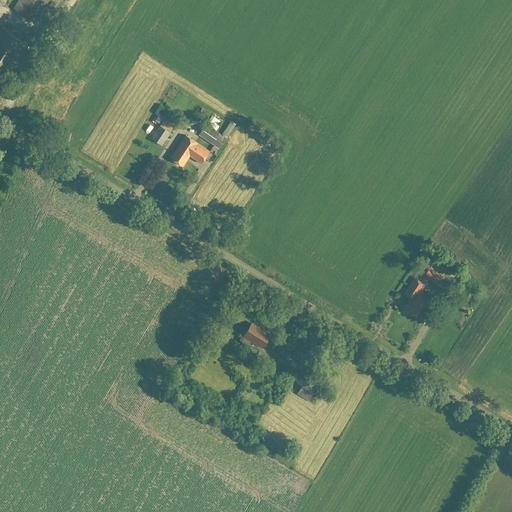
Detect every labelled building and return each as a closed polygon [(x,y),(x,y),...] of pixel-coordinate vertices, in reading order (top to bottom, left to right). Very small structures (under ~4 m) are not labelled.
[(18,0),(13,9),(34,23),(49,0),(18,0)] [(9,72),(27,45),(1,29),(0,30),(0,76),(4,69),(9,72)] [(219,131),(224,124),(215,117),(210,124),(219,131)] [(205,125),(198,136),(218,149),(225,139),(205,125)] [(170,134),(158,126),(149,139),(161,147),(170,134)] [(170,159),(182,167),(189,156),(201,164),(209,152),(185,136),(170,159)] [(425,265),(426,266),(430,268),(447,279),(450,274),(445,271),(446,269),(434,261),(434,262),(429,259),(425,265),(426,265),(425,265)] [(448,279),(447,279),(430,268),(426,266),(423,271),(426,274),(424,277),(437,285),(437,284),(442,287),(448,279)] [(405,294),(410,297),(407,302),(407,303),(404,309),(416,317),(423,306),(424,306),(427,302),(419,296),(426,286),(414,278),(405,294)] [(248,347),(251,342),(262,348),(270,335),(251,324),(244,336),(242,337),(240,340),(240,342),(248,347)] [(286,360),(290,355),(276,345),(272,349),(286,360)] [(301,387),(296,395),(311,403),(316,395),(320,397),(331,380),(312,369),(309,374),(302,386),(301,387)]
